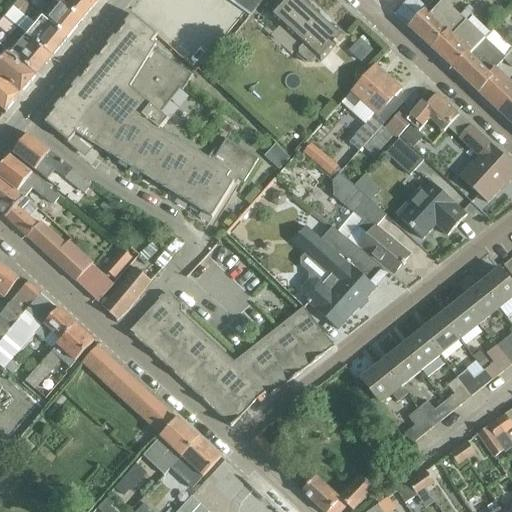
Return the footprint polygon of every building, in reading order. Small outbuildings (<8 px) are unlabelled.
[(43,18),(36,26),(27,18),(33,10),(21,0),(20,0),(6,18),(18,28),(27,36),(52,57),(67,38),(44,20),(43,18)] [(83,20),(58,0),(44,0),(54,8),(44,20),(67,38),(83,20)] [(98,1),(97,0),(58,0),(83,20),(98,1)] [(227,0),(249,16),(261,0),(227,0)] [(320,64),(345,37),(304,0),(268,0),(276,7),(268,16),(301,46),(297,50),(297,56),(305,64),(311,64),(316,60),(320,64)] [(426,11),(413,0),(408,0),(394,15),(410,30),(426,11)] [(439,0),(436,0),(426,11),(410,30),(432,50),(461,20),(459,18),(439,0)] [(467,9),(459,18),(461,20),(465,23),(470,18),(468,16),(470,13),(467,9)] [(225,140),(212,161),(212,162),(160,130),(168,120),(160,114),(179,90),(182,92),(192,76),(152,48),(155,43),(151,40),(156,32),(133,16),(133,17),(131,15),(123,24),(125,26),(115,38),(113,37),(106,46),(108,47),(97,60),(96,58),(88,67),(90,68),(80,81),(78,79),(71,88),(73,90),(62,102),(60,100),(53,109),(55,111),(44,124),(81,154),(89,144),(211,219),(236,179),(244,183),(258,160),(225,140)] [(461,20),(432,50),(454,71),(490,34),(472,17),(467,23),(465,23),(461,20)] [(18,28),(6,18),(0,24),(0,28),(10,37),(18,28)] [(18,28),(10,37),(19,45),(12,53),(9,51),(8,52),(37,76),(52,57),(27,36),(18,28)] [(490,34),(454,71),(479,94),(489,84),(485,80),(495,69),(511,51),(491,32),(490,34)] [(359,38),(347,50),(359,61),(371,49),(359,38)] [(8,52),(9,51),(0,43),(0,77),(21,95),(37,76),(8,52)] [(403,105),(395,98),(401,90),(375,67),(342,104),(365,125),(349,143),(359,152),(362,149),(363,148),(381,128),(382,128),(403,105)] [(511,98),(511,85),(495,69),(485,80),(489,84),(479,94),(495,110),(497,109),(500,112),(511,98)] [(0,109),(5,113),(21,95),(0,77),(0,109)] [(382,128),(381,128),(363,148),(373,158),(393,136),(396,139),(410,124),(418,132),(429,119),(443,133),(459,116),(436,95),(426,106),(422,102),(407,119),(399,113),(384,130),(382,128)] [(511,98),(500,112),(511,123),(511,98)] [(511,179),(511,165),(507,161),(489,144),(470,126),(458,139),(478,157),(458,178),(487,204),(507,182),(508,184),(511,179)] [(409,128),(400,138),(412,149),(421,138),(409,128)] [(91,185),(60,161),(28,135),(13,154),(35,171),(43,161),(48,164),(47,165),(83,194),(91,185)] [(385,154),(409,176),(422,161),(399,140),(385,154)] [(264,157),(268,161),(278,171),(289,159),(275,145),(264,157)] [(0,169),(0,179),(24,198),(32,189),(52,205),(58,198),(49,191),(50,189),(10,158),(0,169)] [(329,161),(321,170),(329,177),(337,167),(329,161)] [(336,175),(330,182),(331,197),(345,208),(353,214),(338,233),(348,241),(358,249),(360,248),(393,275),(409,256),(374,227),(383,216),(336,175)] [(24,198),(0,179),(0,212),(26,237),(37,226),(20,212),(29,202),(24,198)] [(447,237),(466,216),(431,183),(413,203),(410,200),(395,216),(422,240),(435,226),(447,237)] [(272,196),(271,204),(277,208),(284,205),(285,198),(279,193),(272,196)] [(39,223),(37,226),(26,237),(33,244),(47,229),(39,223)] [(358,249),(348,241),(331,228),(320,240),(305,227),(292,242),(328,275),(321,283),(318,280),(308,280),(301,288),(301,299),(337,331),(375,288),(387,274),(358,250),(358,249)] [(54,235),(47,229),(33,244),(40,250),(54,235)] [(65,244),(54,235),(40,250),(52,261),(68,242),(67,242),(65,244)] [(68,242),(52,261),(63,271),(79,253),(68,242)] [(121,248),(103,268),(114,277),(131,258),(121,248)] [(79,253),(63,271),(75,282),(91,264),(79,253)] [(91,264),(75,282),(86,293),(102,275),(91,265),(92,264),(91,264)] [(0,295),(3,298),(18,279),(0,265),(0,295)] [(117,322),(151,281),(135,268),(102,308),(117,322)] [(511,284),(500,269),(479,285),(498,309),(506,319),(511,314),(511,284)] [(113,285),(102,275),(86,293),(97,304),(113,285)] [(0,342),(1,344),(25,313),(26,312),(42,294),(29,282),(13,300),(0,316),(0,342)] [(498,309),(479,285),(459,301),(479,325),(498,309)] [(1,344),(0,344),(0,363),(6,368),(14,359),(14,358),(35,336),(57,311),(41,296),(26,312),(25,313),(1,344)] [(128,333),(231,428),(256,400),(260,405),(334,348),(305,311),(302,309),(234,363),(181,313),(180,306),(173,299),(160,300),(128,333)] [(479,325),(459,301),(440,316),(459,341),(479,325)] [(57,311),(35,336),(42,343),(51,333),(61,342),(76,326),(59,310),(57,311)] [(440,316),(420,333),(439,357),(459,341),(440,316)] [(61,342),(57,346),(24,382),(33,391),(60,361),(69,370),(94,342),(76,326),(61,342)] [(420,333),(401,349),(420,372),(439,357),(420,333)] [(511,334),(497,347),(511,366),(511,365),(511,334)] [(492,363),(483,371),(492,381),(511,366),(497,347),(486,355),(492,363)] [(420,372),(401,349),(381,364),(400,388),(420,372)] [(479,351),(472,356),(481,367),(488,361),(479,351)] [(14,359),(6,368),(13,374),(22,365),(14,358),(14,359)] [(400,388),(381,364),(361,380),(380,404),(391,396),(397,404),(407,396),(400,388)] [(466,371),(457,379),(472,397),(492,381),(483,371),(473,379),(466,371)] [(472,397),(457,379),(447,387),(453,395),(444,403),(452,414),(472,397)] [(452,414),(444,403),(433,411),(427,402),(417,410),(433,429),(452,414)] [(511,409),(497,421),(504,432),(511,426),(511,409)] [(433,429),(417,410),(407,418),(414,428),(404,435),(412,445),(433,429)] [(180,459),(198,439),(176,419),(161,437),(156,442),(157,443),(142,458),(150,465),(163,478),(180,459)] [(488,427),(477,434),(493,457),(504,450),(501,447),(510,441),(504,432),(497,421),(488,427)] [(273,467),(282,457),(259,436),(249,444),(273,467)] [(180,459),(171,469),(192,489),(220,460),(198,439),(180,459)] [(467,442),(458,448),(466,459),(475,453),(467,442)] [(466,459),(458,448),(450,454),(457,465),(466,459)] [(426,471),(417,478),(424,489),(433,483),(426,471)] [(353,511),(374,487),(361,475),(340,499),(316,477),(301,493),(322,511),(340,511),(347,505),(353,511)] [(408,484),(396,492),(404,503),(416,495),(424,489),(417,478),(408,484)] [(190,498),(177,511),(193,511),(199,506),(190,498)] [(107,499),(97,510),(99,511),(105,511),(109,508),(113,504),(107,499)]
